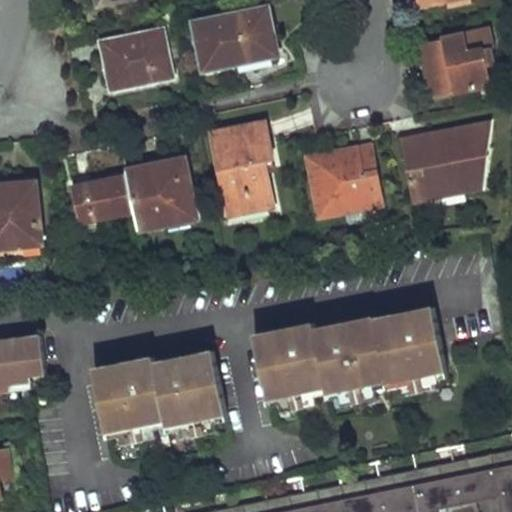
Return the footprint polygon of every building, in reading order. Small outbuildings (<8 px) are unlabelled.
[(478,0),(462,0),(453,2),(454,8),(479,4),(478,0)] [(266,8),(192,23),(201,72),(235,65),(235,61),(272,54),(269,33),(270,33),(266,8)] [(496,28),(425,42),(436,94),(494,82),(491,66),(497,65),(493,47),(500,46),(496,28)] [(160,30),(96,41),(99,60),(102,59),(108,90),(169,78),(160,30)] [(263,122),(212,131),(223,190),(230,189),(234,213),(270,206),(262,159),(269,157),(263,122)] [(490,123),(402,138),(412,199),(430,196),(429,189),(464,183),(466,190),(482,188),(490,123)] [(344,150),(309,157),(320,217),(345,212),(343,202),(356,200),(357,210),(382,206),(371,146),(354,149),(356,157),(345,159),(344,150)] [(354,149),(344,150),(345,159),(356,157),(354,149)] [(183,162),(125,173),(126,177),(133,213),(136,230),(195,219),(183,162)] [(126,177),(68,189),(72,211),(77,210),(81,225),(133,213),(126,177)] [(464,183),(429,189),(430,196),(466,190),(464,183)] [(36,185),(0,189),(0,250),(41,246),(36,185)] [(230,189),(223,190),(227,214),(234,213),(230,189)] [(356,200),(343,202),(345,212),(357,210),(356,200)] [(41,246),(0,250),(0,263),(42,258),(41,246)] [(400,329),(385,332),(394,375),(454,364),(442,299),(397,308),(400,329)] [(397,308),(380,312),(383,324),(385,332),(400,329),(397,308)] [(380,309),(367,312),(370,327),(383,324),(380,312),(380,309)] [(367,312),(322,320),(333,378),(334,385),(334,386),(394,375),(385,332),(383,324),(370,327),(367,312)] [(278,338),(266,341),(274,390),(333,378),(322,320),(320,314),(276,322),(278,338)] [(276,322),(263,325),(266,341),(278,338),(276,322)] [(0,392),(25,390),(24,383),(32,382),(31,376),(45,375),(56,374),(52,335),(5,340),(7,354),(0,354),(0,392)] [(222,351),(207,354),(209,370),(225,367),(222,351)] [(207,354),(164,362),(174,423),(175,427),(234,415),(225,367),(209,370),(207,354)] [(120,379),(104,383),(114,434),(174,423),(164,362),(163,362),(161,357),(117,365),(120,379)] [(454,364),(394,375),(395,381),(408,379),(410,387),(445,381),(443,373),(455,371),(454,364)] [(117,365),(101,368),(104,383),(120,379),(117,365)] [(32,382),(24,383),(25,390),(47,387),(45,375),(31,376),(32,382)] [(394,375),(334,386),(335,392),(348,390),(349,397),(386,391),(385,383),(395,381),(394,375)] [(333,378),(274,390),(276,397),(289,395),(290,402),(324,395),(323,387),(334,385),(333,378)] [(234,415),(175,427),(175,428),(177,434),(190,431),(191,439),(227,433),(225,425),(235,422),(234,415)] [(174,423),(114,434),(115,440),(127,437),(128,446),(166,439),(165,431),(175,428),(175,427),(174,423)] [(0,449),(0,467),(5,495),(19,493),(11,447),(0,449)] [(511,511),(511,451),(495,455),(503,497),(506,511),(511,511)] [(458,463),(468,511),(482,511),(481,502),(503,497),(495,455),(458,463)] [(421,470),(429,511),(452,508),(452,511),(468,511),(458,463),(421,470)] [(384,478),(390,511),(429,511),(421,470),(384,478)] [(349,485),(353,511),(390,511),(384,478),(349,485)] [(308,493),(312,511),(353,511),(349,485),(308,493)] [(271,501),(273,511),(312,511),(308,493),(271,501)] [(235,508),(235,511),(273,511),(271,501),(235,508)]
